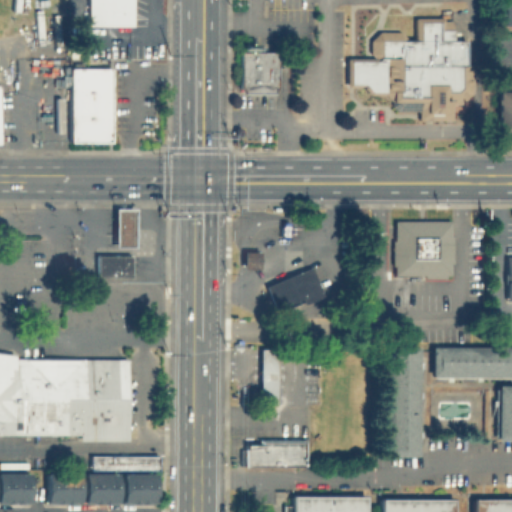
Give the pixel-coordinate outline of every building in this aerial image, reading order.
[(132,0),(132,26),(88,26),(88,0),(132,0)] [(511,0),(511,26),(500,26),(500,0),(511,0)] [(446,21),(446,22),(452,22),(452,41),(463,42),(462,100),(460,100),(460,104),(452,104),(451,121),(421,120),(421,110),(398,110),(398,106),(399,106),(399,100),(393,100),(384,97),(364,96),(364,89),(343,89),(343,56),(372,56),(372,54),(370,54),(370,40),(380,29),(400,29),(409,35),(409,41),(415,41),(415,20),(446,21)] [(237,90),(238,51),(274,51),(274,91),(237,90)] [(112,66),(112,144),(68,143),(68,66),(112,66)] [(511,69),(511,135),(496,135),(496,69),(511,69)] [(133,212),(133,248),(115,248),(115,210),(133,209),(133,212)] [(451,222),(451,234),(454,234),(454,263),(451,263),(451,276),(446,276),(446,278),(424,278),(424,276),(395,276),(394,266),(393,266),(393,242),(394,242),(394,222),(451,222)] [(260,251),(260,269),(243,269),(243,251),(260,251)] [(130,252),(130,273),(97,273),(96,253),(130,252)] [(511,302),(502,302),(502,257),(511,257),(511,302)] [(310,267),(323,297),(305,305),(301,297),(276,308),(266,286),(310,267)] [(279,346),(279,405),(255,405),(256,346),(279,346)] [(511,376),(427,377),(427,348),(511,347),(511,376)] [(414,351),(414,455),(384,455),(384,351),(414,351)] [(0,355),(125,357),(124,435),(0,433),(0,355)] [(492,384),(511,384),(511,440),(492,440),(492,384)] [(303,443),(303,467),(247,467),(247,444),(303,443)] [(87,466),(155,467),(155,455),(87,455),(87,466)] [(9,503),(0,503),(0,472),(9,472),(9,503)] [(26,503),(9,503),(9,472),(26,472),(26,503)] [(59,503),(42,503),(42,472),(59,472),(59,503)] [(76,503),(59,503),(59,472),(76,472),(76,503)] [(135,503),(118,503),(118,472),(135,472),(135,503)] [(151,504),(135,503),(135,472),(151,472),(151,504)] [(97,504),(80,504),(80,473),(97,473),(97,504)] [(114,504),(97,504),(97,473),(114,473),(114,504)] [(279,511),(279,504),(287,504),(287,495),(362,494),(362,511),(279,511)] [(376,511),(376,498),(450,498),(450,511),(376,511)] [(467,511),(467,499),(511,499),(511,511),(467,511)]
